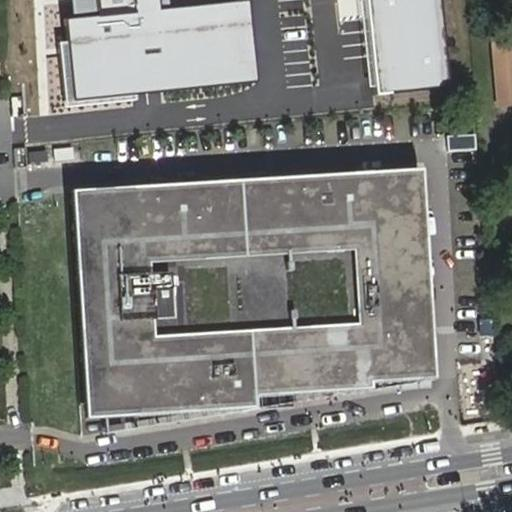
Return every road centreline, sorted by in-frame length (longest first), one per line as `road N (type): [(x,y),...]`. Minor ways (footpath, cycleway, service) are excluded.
road 1 (secondary): [(511,451),(148,511)]
road 2 (secondary): [(363,511),(511,488)]
